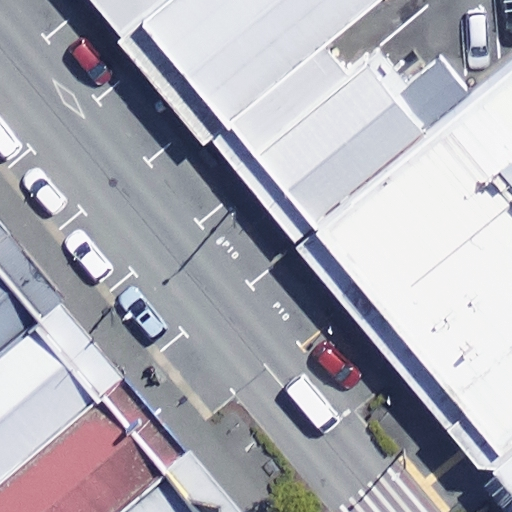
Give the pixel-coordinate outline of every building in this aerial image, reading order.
[(125,0),(311,223),(477,86),(442,44),(410,71),(375,29),(347,52),(332,34),(373,0),(125,0)] [(360,282),(504,454),(511,447),(511,55),(477,86),(311,223),(360,282)] [(0,352),(49,312),(0,253),(0,352)] [(0,478),(112,387),(49,312),(0,352),(0,478)] [(112,511),(173,462),(112,387),(0,478),(0,511),(112,511)] [(215,511),(173,462),(112,511),(215,511)]
